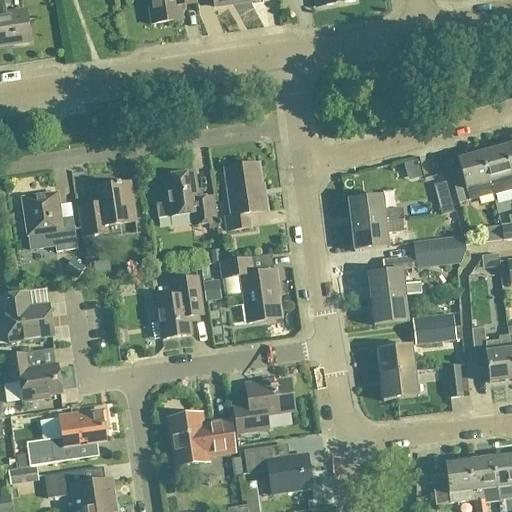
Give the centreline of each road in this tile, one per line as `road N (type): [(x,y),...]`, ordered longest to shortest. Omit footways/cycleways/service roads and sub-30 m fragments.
road 1 (residential): [(0,99),(284,55)]
road 2 (residential): [(299,169),(511,111)]
road 3 (residential): [(130,382),(329,350)]
road 4 (residential): [(329,350),(299,169)]
road 5 (residential): [(346,445),(511,424)]
road 6 (residential): [(284,55),(422,35)]
road 7 (residential): [(130,382),(87,383),(71,295)]
road 8 (residential): [(149,511),(130,382)]
